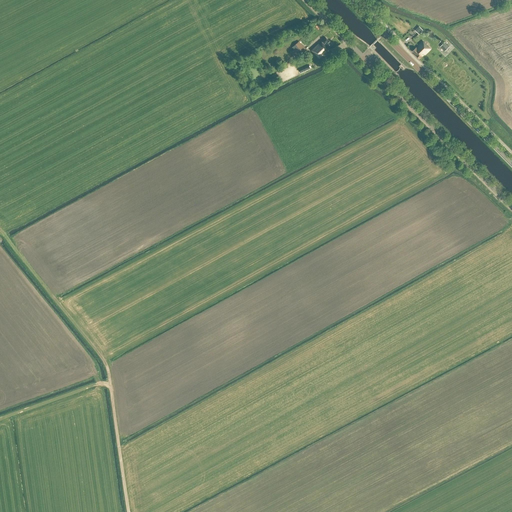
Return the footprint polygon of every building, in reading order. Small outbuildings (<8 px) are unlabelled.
[(419,34),(423,30),(419,26),(415,30),(419,34)] [(321,40),(310,50),(319,59),(329,49),(328,48),(332,44),(326,38),(322,41),(321,40)] [(417,54),(416,55),(420,59),(425,54),(426,55),(432,49),(424,41),(417,47),(413,50),(417,54)] [(305,49),(298,42),(291,48),(298,55),(305,49)] [(445,42),(440,46),(445,51),(449,47),(445,42)]
